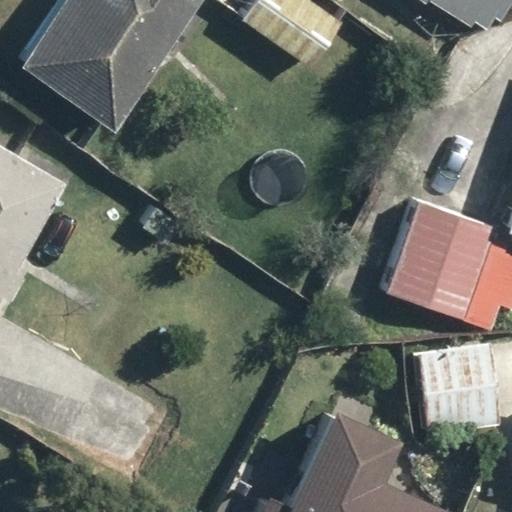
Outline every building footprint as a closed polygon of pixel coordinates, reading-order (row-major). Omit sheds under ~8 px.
[(45,0),(1,61),(93,127),(186,0),(45,0)] [(331,23),(298,0),(244,0),(230,21),(298,69),(331,23)] [(406,0),(413,5),(416,1),(452,26),(470,0),(406,0)] [(0,275),(54,185),(0,153),(0,275)] [(511,160),(489,232),(511,239),(511,160)] [(402,202),(372,289),(449,315),(479,228),(402,202)] [(485,344),(401,352),(410,438),(494,429),(485,344)] [(428,511),(429,511),(361,480),(379,441),(310,409),(266,503),(251,496),(243,511),(428,511)]
